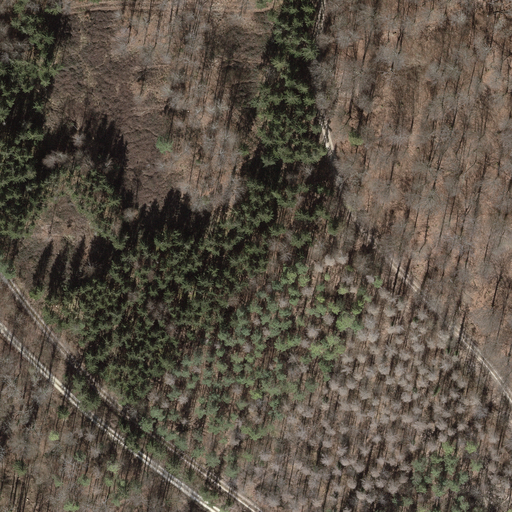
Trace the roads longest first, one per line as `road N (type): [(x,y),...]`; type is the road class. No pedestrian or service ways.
road 1 (track): [(321,0),(316,82),(358,229),(511,399)]
road 2 (track): [(262,511),(129,416),(78,365),(0,258)]
road 3 (track): [(0,323),(88,413),(218,511)]
road 4 (track): [(201,0),(216,82),(285,165),(358,229)]
